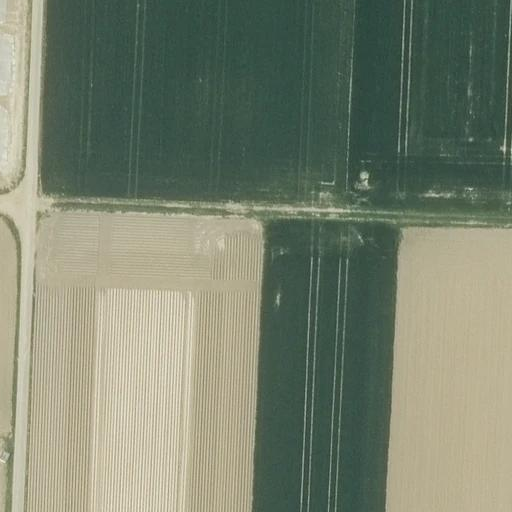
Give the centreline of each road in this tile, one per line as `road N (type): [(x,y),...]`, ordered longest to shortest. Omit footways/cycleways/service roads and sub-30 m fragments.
road 1 (track): [(18,511),(38,0)]
road 2 (track): [(511,218),(29,202)]
